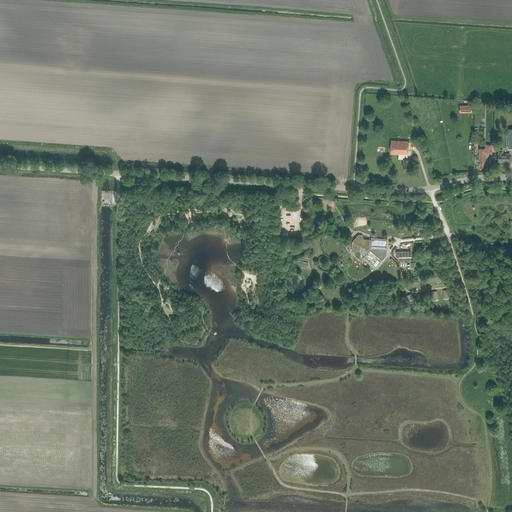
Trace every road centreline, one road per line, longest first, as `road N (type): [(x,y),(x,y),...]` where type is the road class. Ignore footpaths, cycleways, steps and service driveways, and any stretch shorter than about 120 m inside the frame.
road 1 (tertiary): [(511,178),(403,190),(0,165)]
road 2 (track): [(95,171),(94,494)]
